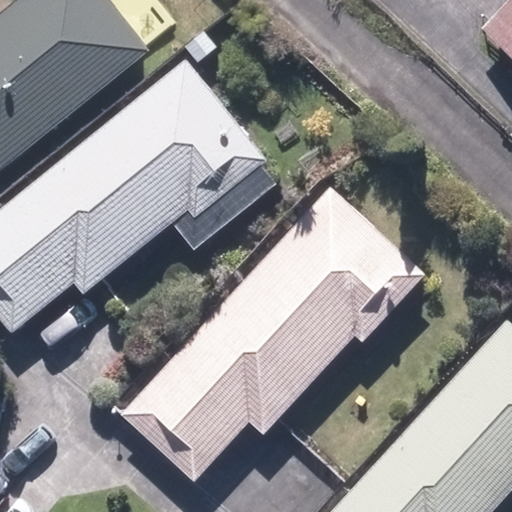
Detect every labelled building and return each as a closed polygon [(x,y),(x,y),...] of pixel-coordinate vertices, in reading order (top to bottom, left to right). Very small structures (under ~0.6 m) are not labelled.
[(116,0),(27,0),(0,23),(0,167),(1,170),(153,43),(116,0)] [(511,1),(489,26),(511,47),(511,1)] [(272,157),(192,57),(0,209),(0,310),(30,348),(272,157)] [(440,283),(339,186),(124,407),(201,481),(260,420),(271,431),(304,397),(309,402),(359,351),(367,359),(440,283)] [(511,511),(511,319),(509,317),(334,511),(511,511)]
